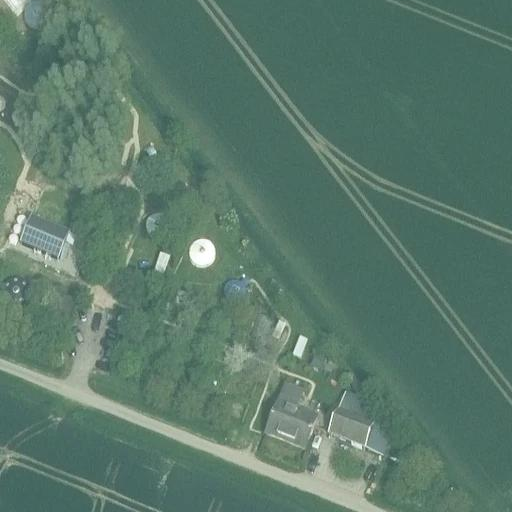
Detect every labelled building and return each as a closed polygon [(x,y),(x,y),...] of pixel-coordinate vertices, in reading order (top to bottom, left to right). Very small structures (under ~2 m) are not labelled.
[(20,86),(3,125),(21,133),(38,94),(20,86)] [(58,262),(69,235),(32,220),(21,246),(58,262)] [(202,260),(203,240),(192,239),(191,260),(202,260)] [(242,290),(240,275),(218,277),(220,293),(242,290)] [(316,356),(310,369),(321,373),(326,360),(316,356)] [(305,451),(317,421),(295,412),(303,392),(287,385),(266,435),(305,451)] [(338,413),(329,437),(377,456),(382,458),(391,435),(393,430),(377,409),(345,396),(338,413)]
